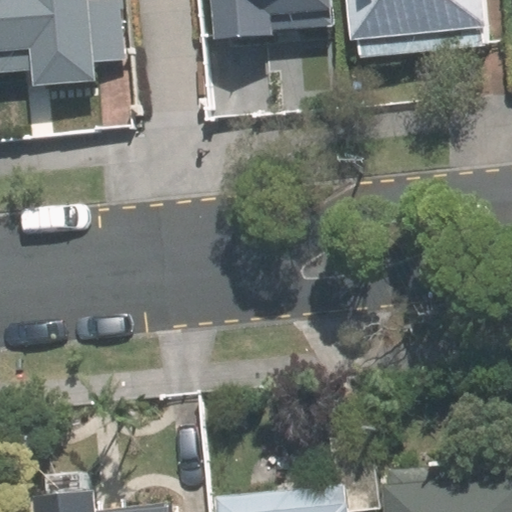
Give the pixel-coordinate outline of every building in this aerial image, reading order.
[(129,110),(119,0),(0,0),(0,73),(37,70),(39,89),(103,83),(106,113),(129,110)] [(337,0),(224,0),(230,49),(289,42),(285,14),(338,8),(337,0)] [(358,0),(364,63),(493,51),(488,0),(358,0)] [(378,511),(375,476),(232,491),(234,511),(378,511)] [(511,511),(511,476),(413,487),(416,511),(511,511)] [(116,486),(64,491),(65,511),(209,511),(208,499),(118,507),(116,486)]
